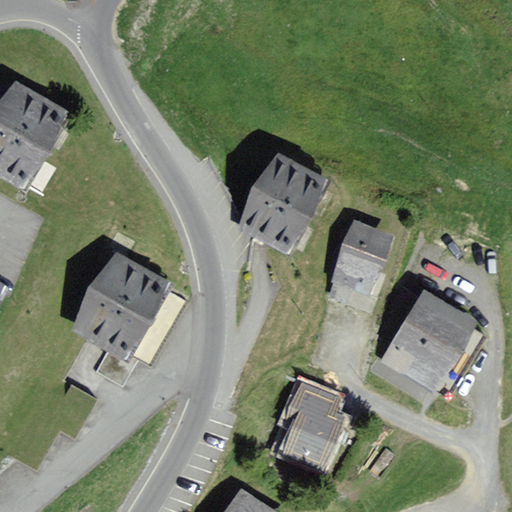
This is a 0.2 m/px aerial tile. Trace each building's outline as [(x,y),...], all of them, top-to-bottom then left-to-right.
[(17,81),(0,112),(0,171),(29,185),(76,113),(17,81)] [(280,155),(239,231),(290,252),(334,182),(280,155)] [(356,196),(333,277),(353,282),(359,266),(379,272),(401,211),(356,196)] [(112,250),(73,333),(145,372),(183,306),(164,296),(171,278),(112,250)] [(432,262),(387,341),(453,378),(500,299),(432,262)] [(0,275),(0,295),(9,279),(0,275)] [(283,410),(275,431),(293,437),(297,428),(333,443),(354,393),(340,388),(347,374),(307,355),(288,394),(299,399),(293,413),(283,410)] [(262,511),(227,489),(211,511),(262,511)]
